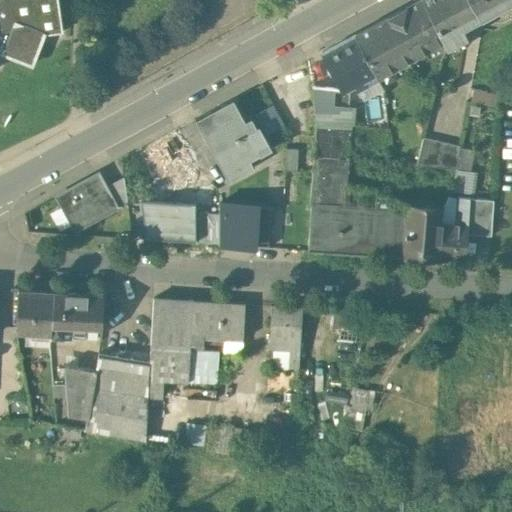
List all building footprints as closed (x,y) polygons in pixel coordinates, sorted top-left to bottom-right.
[(0,0),(0,48),(2,48),(2,49),(1,53),(32,65),(45,34),(62,31),(57,0),(0,0)] [(422,0),(418,0),(355,34),(376,73),(378,76),(443,41),(436,29),(437,29),(422,0)] [(422,0),(437,29),(436,29),(443,41),(446,48),(467,37),(463,28),(480,19),(469,0),(422,0)] [(511,0),(469,0),(480,19),(480,20),(511,2),(511,0)] [(355,34),(322,53),(342,91),(354,85),(357,90),(366,86),(363,80),(376,73),(355,34)] [(334,88),(312,86),(316,122),(349,125),(350,98),(342,96),(333,96),(334,88)] [(468,98),(487,101),(489,91),(470,88),(468,98)] [(269,101),(256,107),(267,130),(280,124),(269,101)] [(243,121),(233,102),(196,121),(229,181),(253,168),(246,155),(265,144),(269,151),(270,151),(258,128),(255,130),(249,118),(243,121)] [(349,125),(316,122),(316,123),(313,155),(314,155),(348,158),(350,125),(349,125)] [(175,179),(173,175),(192,165),(172,127),(125,151),(147,193),(175,179)] [(460,145),(424,136),(417,165),(456,170),(460,145)] [(298,148),(286,147),(285,170),(297,170),(298,148)] [(348,158),(314,155),(310,206),(312,206),(313,206),(340,206),(342,186),(342,184),(346,184),(348,158)] [(472,194),(475,171),(456,170),(451,191),(472,194)] [(98,173),(57,194),(75,227),(116,206),(105,186),(98,173)] [(124,176),(105,186),(116,206),(127,200),(124,176)] [(376,189),(342,186),(340,206),(343,206),(374,209),(382,209),(383,200),(376,199),(376,189)] [(219,190),(195,188),(195,210),(196,241),(220,242),(219,204),(219,190)] [(268,191),(261,191),(260,203),(283,203),(283,191),(268,190),(268,191)] [(470,197),(458,196),(456,223),(442,222),(440,258),(465,260),(467,233),(470,197)] [(493,199),(470,197),(467,233),(491,234),(493,199)] [(397,201),(383,200),(382,209),(396,211),(397,201)] [(408,202),(397,201),(396,211),(407,212),(407,207),(408,202)] [(443,204),(408,202),(405,256),(440,258),(442,222),(443,204)] [(263,207),(219,204),(220,242),(260,245),(263,207)] [(340,206),(313,206),(310,249),(342,251),(343,206),(340,206)] [(374,209),(343,206),(342,251),(371,253),(374,209)] [(178,208),(161,208),(161,238),(178,239),(178,208)] [(195,210),(178,208),(178,239),(196,241),(195,210)] [(382,209),(374,209),(371,253),(405,256),(407,212),(396,211),(382,209)] [(38,212),(24,216),(27,227),(41,223),(38,212)] [(56,291),(20,288),(18,325),(19,330),(53,333),(56,291)] [(106,294),(56,291),(53,333),(53,336),(75,338),(75,332),(103,335),(106,294)] [(206,300),(156,297),(152,361),(149,397),(162,398),(163,381),(216,384),(218,351),(203,349),(203,343),(203,342),(206,300)] [(244,302),(206,300),(203,342),(203,343),(224,344),(223,339),(242,339),(244,302)] [(302,306),(271,304),(269,349),(287,350),(286,369),(298,369),(302,306)] [(75,338),(53,336),(52,345),(74,346),(75,338)] [(152,361),(101,353),(98,368),(65,363),(67,383),(67,396),(69,412),(87,416),(85,428),(147,438),(149,397),(152,361)] [(67,383),(55,384),(56,396),(67,396),(67,383)] [(352,384),(346,404),(370,410),(376,391),(352,384)] [(57,409),(48,410),(49,422),(58,423),(57,409)] [(199,442),(202,423),(184,421),(181,439),(199,442)] [(244,428),(233,426),(232,431),(229,450),(240,452),(244,428)] [(232,431),(211,427),(207,449),(228,452),(229,450),(232,431)] [(295,431),(273,429),(271,460),(292,462),(295,431)] [(489,485),(477,488),(478,495),(490,492),(489,485)]
